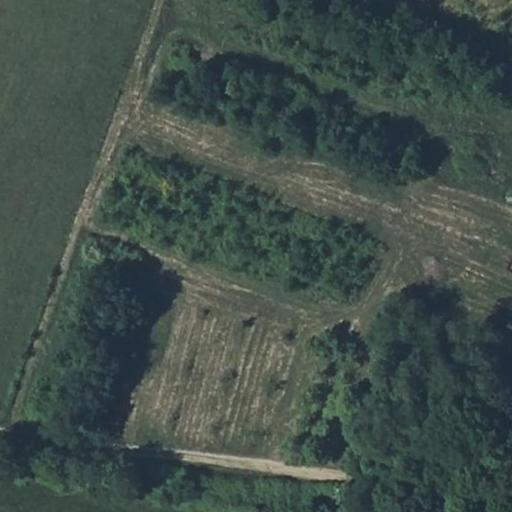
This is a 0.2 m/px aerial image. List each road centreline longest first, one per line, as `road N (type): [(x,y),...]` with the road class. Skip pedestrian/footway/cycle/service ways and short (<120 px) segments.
road 1 (track): [(23,445),(121,130),(462,254),(511,283)]
road 2 (track): [(0,441),(270,479),(415,483),(511,451)]
